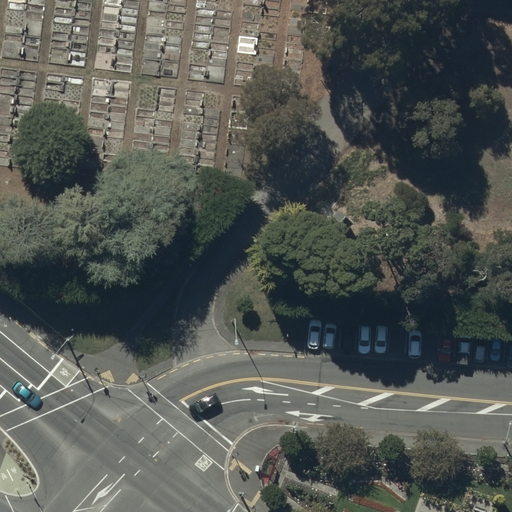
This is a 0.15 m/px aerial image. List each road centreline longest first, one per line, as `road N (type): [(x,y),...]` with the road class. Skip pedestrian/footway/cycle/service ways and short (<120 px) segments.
road 1 (tertiary): [(511,412),(267,392),(205,397),(130,466)]
road 2 (secondary): [(0,358),(130,466)]
